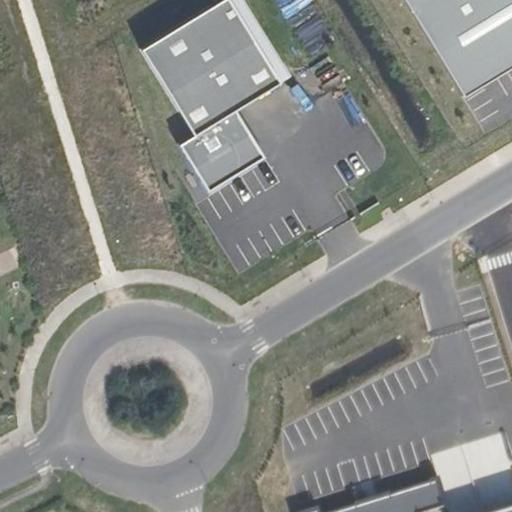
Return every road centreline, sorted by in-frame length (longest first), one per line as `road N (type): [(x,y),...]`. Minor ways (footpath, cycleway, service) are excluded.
road 1 (tertiary): [(225,359),(511,183)]
road 2 (tertiary): [(225,359),(209,338),(174,319),(148,315),(109,326),(88,342),(68,377),(66,417),(76,442)]
road 3 (tertiary): [(180,481),(213,459),(233,424),(236,398),(225,359)]
road 4 (tertiary): [(76,442),(92,463),(127,483),(180,481)]
